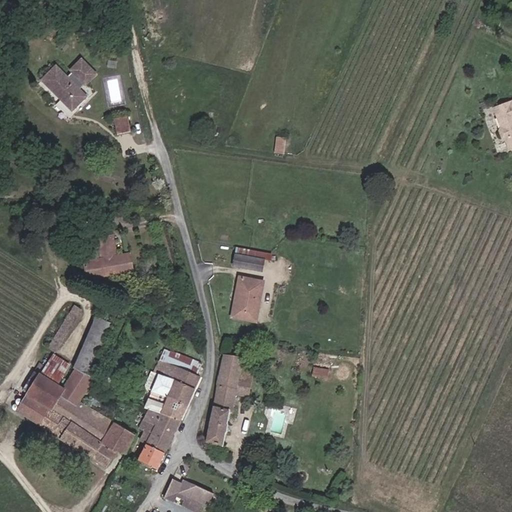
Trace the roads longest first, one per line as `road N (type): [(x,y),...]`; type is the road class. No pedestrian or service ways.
road 1 (residential): [(182,444),(213,366),(177,200)]
road 2 (unclassified): [(177,200),(130,0)]
road 3 (residential): [(333,511),(295,502),(182,444)]
